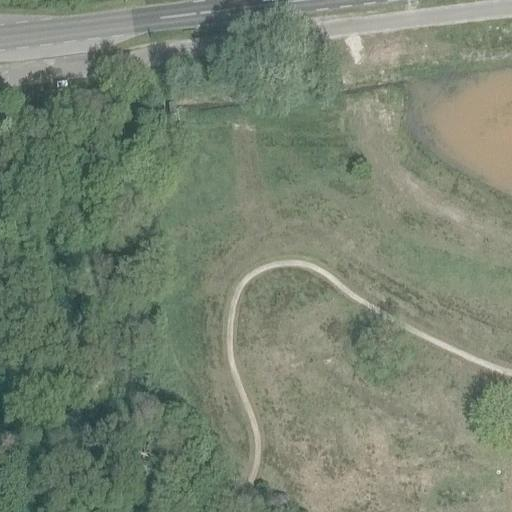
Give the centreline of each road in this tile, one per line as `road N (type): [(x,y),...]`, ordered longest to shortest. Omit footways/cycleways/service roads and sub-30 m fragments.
road 1 (unclassified): [(0,79),(511,6)]
road 2 (primary): [(0,39),(318,0)]
road 3 (unknown): [(385,172),(371,136),(363,25)]
